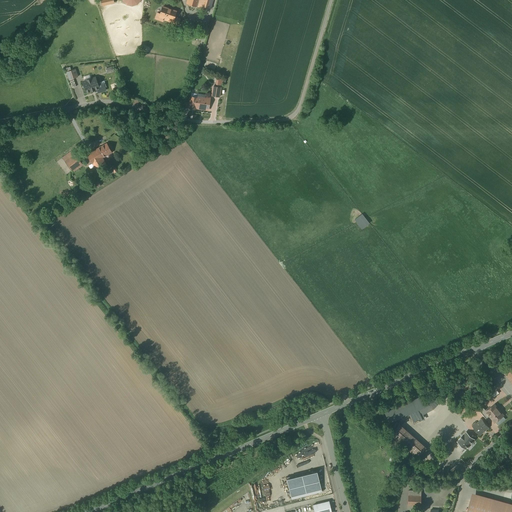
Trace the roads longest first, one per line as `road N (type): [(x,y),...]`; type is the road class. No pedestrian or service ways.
road 1 (unclassified): [(330,0),(293,113),(184,118),(100,99),(0,120)]
road 2 (tertiary): [(92,511),(321,414)]
road 3 (tertiary): [(321,414),(511,332)]
